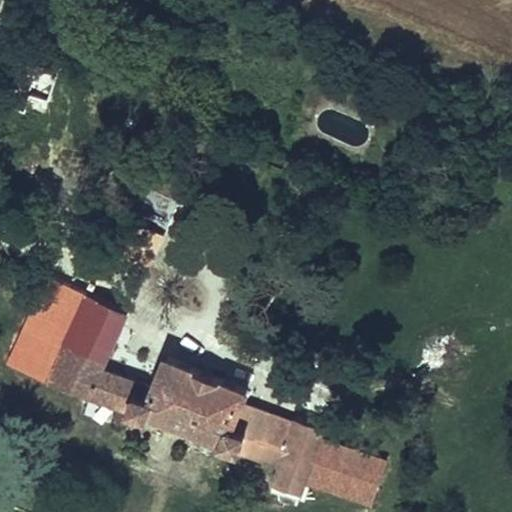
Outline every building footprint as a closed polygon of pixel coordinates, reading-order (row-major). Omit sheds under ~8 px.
[(29,92),(41,59),(24,53),(7,101),(23,107),(29,92)] [(45,98),(58,65),(41,59),(29,92),(45,98)] [(349,182),(354,173),(339,165),(334,175),(349,182)] [(375,181),(378,175),(363,169),(360,178),(367,180),(368,178),(375,181)] [(75,319),(87,294),(64,283),(52,309),(75,319)] [(103,367),(129,310),(88,292),(87,294),(75,319),(52,309),(24,371),(48,380),(88,394),(130,409),(129,409),(149,416),(152,410),(224,437),(221,443),(241,450),(241,449),(281,463),(273,484),(301,493),(305,483),(316,487),(319,478),(308,474),(315,457),(325,426),(297,417),(295,421),(245,403),(247,399),(245,398),(248,389),(168,356),(157,386),(103,367)] [(325,481),(331,463),(315,457),(308,474),(319,478),(325,481)]
